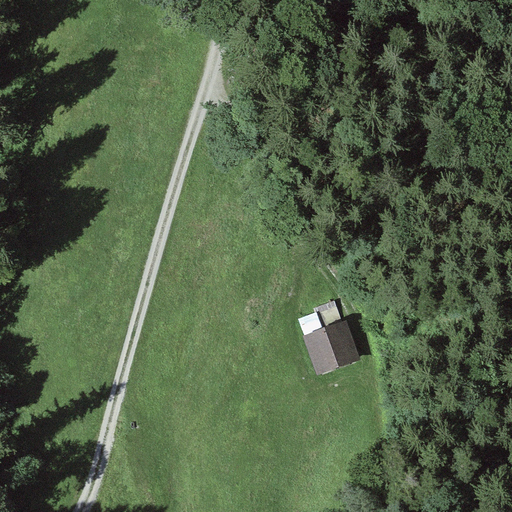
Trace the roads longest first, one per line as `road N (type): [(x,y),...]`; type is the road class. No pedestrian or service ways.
road 1 (track): [(83,511),(235,0)]
road 2 (track): [(211,73),(345,307)]
